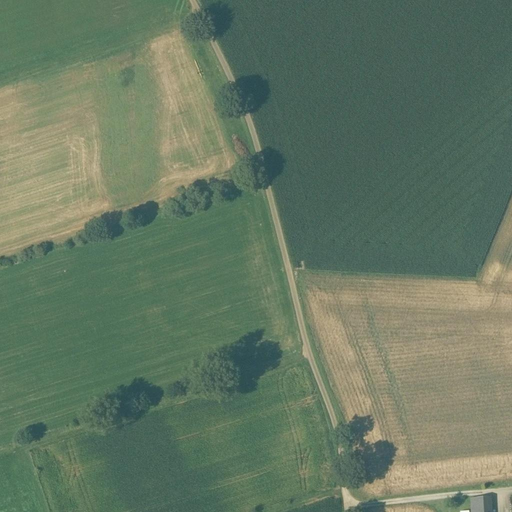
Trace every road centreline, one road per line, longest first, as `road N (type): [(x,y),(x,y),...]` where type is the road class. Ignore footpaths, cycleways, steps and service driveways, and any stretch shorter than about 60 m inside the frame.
road 1 (track): [(6,469),(33,443),(307,354)]
road 2 (track): [(198,14),(0,76)]
